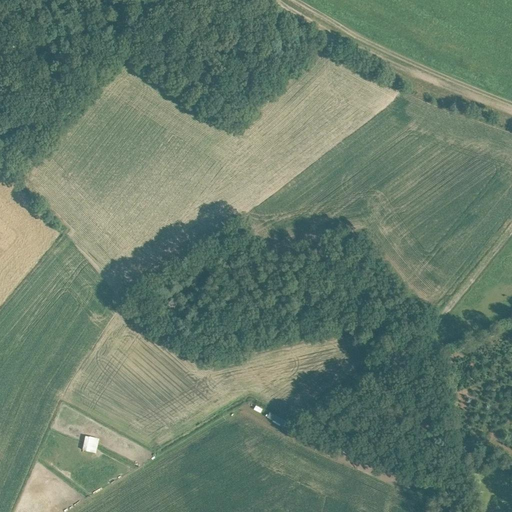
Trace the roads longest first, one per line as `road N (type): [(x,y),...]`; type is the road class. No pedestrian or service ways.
road 1 (track): [(302,417),(421,331),(511,225)]
road 2 (track): [(279,0),(359,51),(511,115)]
